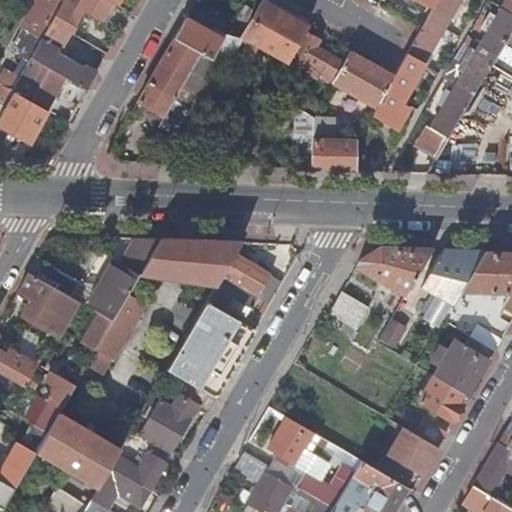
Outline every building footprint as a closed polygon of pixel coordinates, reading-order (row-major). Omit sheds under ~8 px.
[(0,0),(0,22),(12,0),(0,0)] [(28,61),(29,58),(40,39),(51,19),(61,0),(42,0),(33,16),(34,16),(26,30),(20,33),(10,51),(28,61)] [(29,58),(86,90),(96,72),(84,65),(81,69),(56,55),(80,10),(86,14),(93,0),(61,0),(51,19),(40,39),(29,58)] [(285,62),(287,58),(304,29),(308,22),(268,0),(263,0),(256,13),(245,31),(242,37),(285,62)] [(435,0),(432,6),(420,28),(393,75),(384,92),(401,102),(429,52),(437,38),(448,17),(457,2),(458,0),(435,0)] [(491,65),(511,28),(511,0),(507,0),(450,95),(444,105),(419,146),(436,156),(491,65)] [(462,5),(457,2),(448,17),(453,20),(462,5)] [(245,31),(256,13),(244,6),(235,20),(241,24),(239,27),(245,31)] [(31,14),(20,33),(26,30),(34,16),(33,16),(31,14)] [(184,17),(173,37),(200,53),(219,63),(224,66),(239,42),(214,35),(184,17)] [(511,28),(491,65),(511,77),(511,28)] [(330,83),(331,82),(343,61),(315,45),(319,37),(304,29),(287,58),(302,67),(306,60),(321,69),(317,75),(330,83)] [(160,113),(164,116),(173,100),(184,80),(200,53),(173,37),(129,113),(152,126),(160,113)] [(441,40),(437,38),(429,52),(433,54),(441,40)] [(384,92),(393,75),(350,50),(343,61),(331,82),(375,107),(384,92)] [(46,109),(68,121),(86,90),(29,58),(28,61),(23,69),(19,77),(11,90),(2,107),(5,108),(0,115),(0,126),(28,142),(46,109)] [(222,111),(242,76),(224,66),(219,63),(202,91),(184,80),(173,100),(205,118),(212,105),(222,111)] [(19,77),(3,68),(0,73),(0,83),(11,90),(19,77)] [(0,105),(2,107),(11,90),(0,83),(0,105)] [(409,107),(401,102),(384,92),(375,107),(374,109),(387,116),(384,123),(391,127),(386,136),(395,141),(405,124),(401,121),(409,107)] [(444,105),(450,95),(445,92),(438,102),(444,105)] [(289,168),(310,169),(311,140),(312,116),(294,106),(289,168)] [(310,169),(356,171),(356,142),(311,140),(310,169)] [(159,238),(133,237),(119,263),(113,259),(86,306),(96,311),(99,313),(111,320),(127,292),(139,273),(159,238)] [(240,242),(159,238),(139,273),(215,285),(233,253),(240,242)] [(432,249),(377,247),(358,259),(354,266),(404,295),(432,249)] [(482,251),(442,250),(419,289),(425,292),(428,287),(452,301),(456,295),(482,251)] [(511,252),(482,251),(456,295),(462,298),(465,290),(510,292),(502,306),(511,311),(511,252)] [(233,253),(215,285),(166,369),(191,384),(215,398),(254,330),(224,312),(233,298),(250,308),(269,275),(233,253)] [(36,277),(67,295),(70,297),(78,282),(44,263),(36,277)] [(28,273),(17,292),(34,302),(24,318),(46,330),(67,295),(36,277),(28,273)] [(340,290),(327,313),(329,314),(342,322),(354,329),(367,306),(340,290)] [(98,342),(85,365),(101,375),(110,359),(113,360),(146,303),(127,292),(111,320),(98,342)] [(67,295),(46,330),(57,337),(78,301),(70,297),(67,295)] [(83,333),(98,342),(111,320),(99,313),(96,311),(83,333)] [(397,349),(413,322),(396,311),(379,338),(397,349)] [(342,322),(329,314),(326,320),(339,327),(342,322)] [(352,334),(354,329),(342,322),(339,327),(352,334)] [(482,344),(494,351),(505,332),(493,325),(482,344)] [(452,340),(432,375),(463,393),(468,396),(488,361),(452,340)] [(0,372),(22,385),(28,375),(32,368),(0,349),(0,372)] [(52,386),(43,400),(59,409),(74,384),(49,371),(43,381),(52,386)] [(35,379),(28,375),(22,385),(22,386),(29,390),(35,379)] [(463,393),(432,375),(417,401),(453,422),(462,405),(458,402),(463,393)] [(148,418),(139,435),(168,451),(194,405),(207,412),(215,398),(191,384),(183,398),(178,395),(171,406),(159,399),(158,402),(151,414),(146,411),(144,416),(148,418)] [(27,420),(31,423),(46,432),(57,413),(59,409),(43,400),(40,398),(27,420)] [(153,399),(146,411),(151,414),(158,402),(153,399)] [(34,452),(30,460),(36,463),(41,454),(98,486),(109,467),(116,454),(119,449),(57,413),(46,432),(34,452)] [(313,432),(285,416),(266,448),(294,464),(313,432)] [(424,419),(415,434),(437,448),(446,433),(424,419)] [(31,423),(19,444),(34,452),(46,432),(31,423)] [(415,434),(402,427),(387,453),(422,474),(437,448),(415,434)] [(0,467),(0,480),(13,488),(24,469),(30,460),(34,452),(19,444),(15,442),(0,467)] [(511,450),(505,447),(497,442),(472,486),(493,498),(499,488),(496,486),(507,466),(511,468),(511,450)] [(116,454),(109,467),(150,490),(165,462),(148,451),(139,467),(116,454)] [(346,483),(360,460),(350,454),(323,502),(332,507),(346,483)] [(332,507),(332,508),(329,511),(393,511),(408,489),(360,460),(346,483),(332,507)] [(109,467),(98,486),(90,500),(109,510),(118,494),(140,507),(150,490),(109,467)] [(264,472),(246,504),(257,510),(259,511),(277,511),(292,488),(264,472)] [(0,507),(1,508),(13,488),(0,480),(0,507)] [(511,511),(511,509),(493,498),(472,486),(461,504),(474,511),(511,511)] [(90,500),(82,511),(111,511),(109,510),(90,500)] [(329,511),(332,508),(320,501),(313,511),(329,511)]
